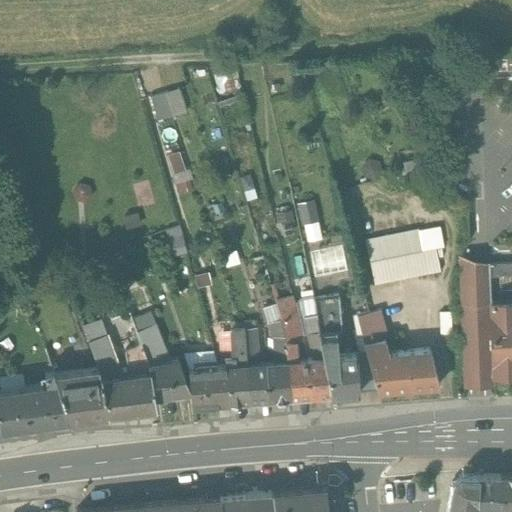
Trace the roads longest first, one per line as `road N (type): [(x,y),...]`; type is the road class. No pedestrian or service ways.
road 1 (track): [(511,38),(0,73)]
road 2 (secondary): [(0,475),(239,447)]
road 3 (secondary): [(511,430),(360,436)]
road 4 (secondary): [(360,436),(239,447)]
